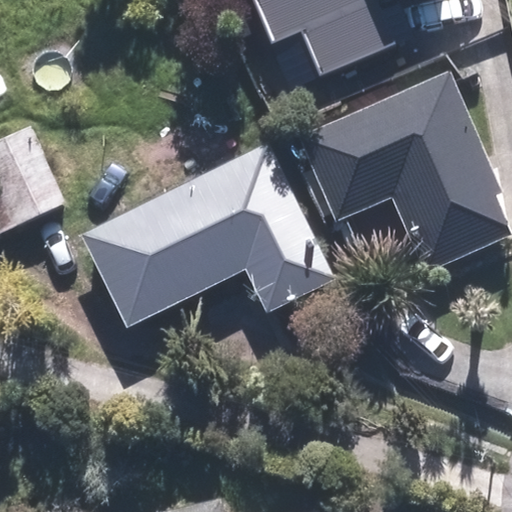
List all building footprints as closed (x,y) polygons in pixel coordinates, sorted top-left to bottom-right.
[(383,0),(262,0),(283,47),(312,35),(333,82),(405,50),(383,0)] [(511,216),(461,76),(308,131),(341,223),(399,202),(425,273),(511,241),(511,216)] [(38,124),(0,142),(0,251),(16,285),(78,255),(57,210),(119,180),(95,131),(51,152),(38,124)] [(280,314),(347,281),(278,137),(89,228),(137,327),(258,269),(280,314)] [(239,511),(237,497),(166,510),(166,511),(239,511)]
